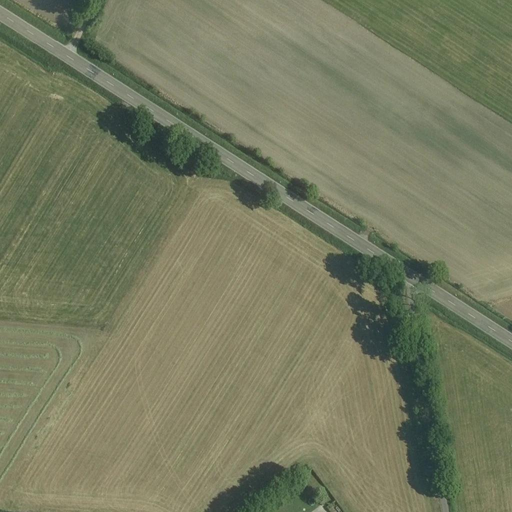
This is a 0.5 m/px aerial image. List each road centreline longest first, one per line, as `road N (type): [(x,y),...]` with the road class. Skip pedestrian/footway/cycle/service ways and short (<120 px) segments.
road 1 (tertiary): [(407,274),(0,13)]
road 2 (unclassified): [(446,511),(407,274)]
road 3 (tertiary): [(511,342),(407,274)]
